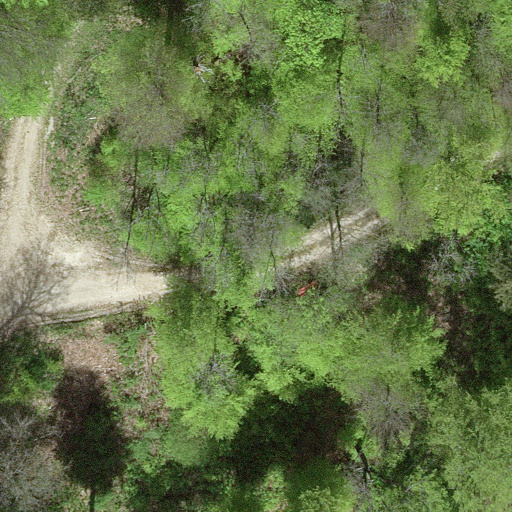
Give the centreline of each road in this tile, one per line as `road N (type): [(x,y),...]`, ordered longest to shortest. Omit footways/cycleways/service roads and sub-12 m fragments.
road 1 (track): [(511,150),(367,240),(305,268),(162,297),(55,296),(22,304),(0,321)]
road 2 (track): [(84,0),(67,24),(19,177),(12,263),(22,304)]
